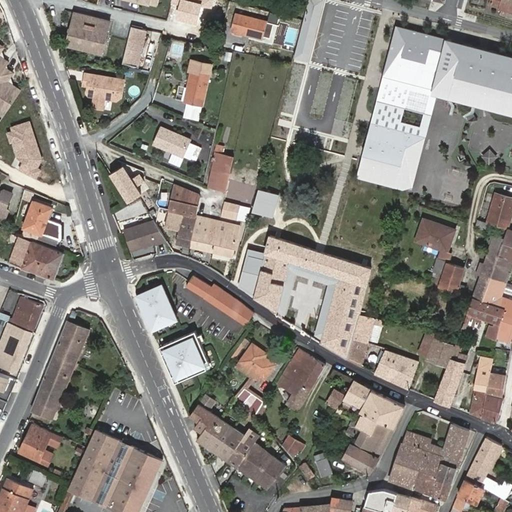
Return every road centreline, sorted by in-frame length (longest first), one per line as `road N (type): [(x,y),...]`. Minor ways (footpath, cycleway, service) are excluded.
road 1 (residential): [(111,277),(164,259),(195,262),(320,350),(413,399)]
road 2 (tertiary): [(21,0),(111,277)]
road 3 (tertiary): [(111,277),(207,511)]
road 4 (residential): [(413,399),(377,480),(285,500),(274,511)]
road 5 (tertiary): [(76,290),(58,311),(0,446)]
road 6 (residential): [(389,0),(511,37)]
